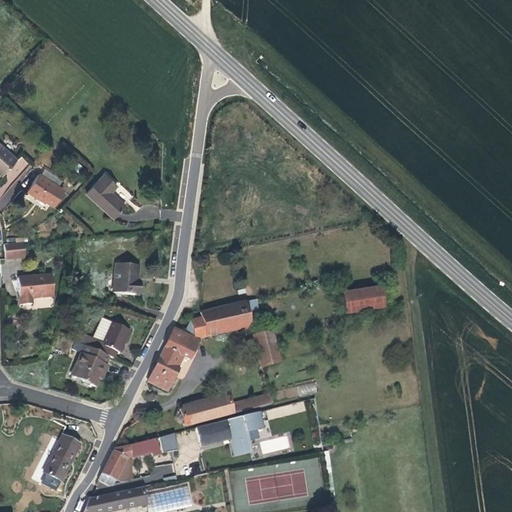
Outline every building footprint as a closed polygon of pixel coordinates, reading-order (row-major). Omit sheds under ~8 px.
[(0,145),(0,174),(1,176),(16,160),(0,145)] [(62,189),(38,174),(27,192),(37,199),(38,197),(52,206),(62,189)] [(116,186),(103,175),(86,194),(113,218),(124,206),(110,192),(116,186)] [(23,243),(3,245),(5,260),(25,258),(23,243)] [(138,265),(115,263),(113,293),(139,295),(140,282),(137,281),(138,265)] [(51,275),(17,278),(19,305),(31,304),(31,298),(53,296),(51,275)] [(384,286),(345,294),(349,313),(388,305),(384,286)] [(184,334),(173,329),(147,382),(167,391),(178,369),(177,368),(182,357),(189,360),(196,344),(195,340),(243,328),(245,335),(252,333),(250,326),(249,323),(246,309),(257,307),(255,300),(244,302),(199,313),(201,318),(190,320),(190,321),(184,334)] [(257,307),(246,309),(249,323),(260,321),(257,307)] [(108,356),(113,359),(116,352),(119,353),(129,330),(104,319),(105,318),(102,317),(100,317),(98,321),(100,321),(92,338),(86,335),(82,344),(108,356)] [(252,336),(260,367),(279,362),(271,331),(252,336)] [(82,344),(78,343),(76,348),(82,350),(81,352),(75,366),(77,367),(73,377),(94,387),(98,379),(101,373),(103,374),(107,365),(105,364),(108,356),(82,344)] [(227,397),(179,410),(184,426),(271,404),(269,397),(258,400),(258,397),(229,404),(227,397)] [(261,411),(256,413),(260,429),(265,428),(261,411)] [(246,432),(260,429),(256,413),(195,428),(200,447),(229,440),(233,457),(251,452),(246,432)] [(59,482),(78,446),(60,437),(64,429),(52,423),(46,434),(58,441),(51,452),(54,454),(43,474),(59,482)] [(158,437),(163,453),(178,449),(174,433),(158,437)] [(128,446),(113,449),(98,481),(108,486),(112,485),(125,459),(129,458),(151,452),(153,457),(161,454),(156,438),(128,446)] [(54,454),(51,452),(40,472),(43,474),(54,454)] [(326,452),(323,452),(330,497),(333,497),(326,452)] [(186,485),(143,495),(146,505),(147,511),(163,511),(191,506),(186,485)] [(143,495),(142,487),(89,498),(83,511),(110,511),(146,505),(143,495)]
